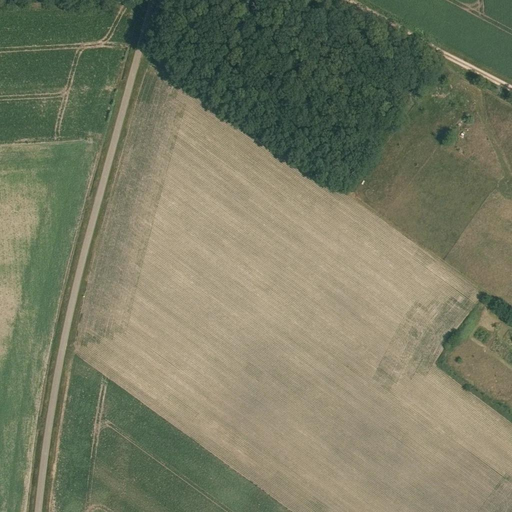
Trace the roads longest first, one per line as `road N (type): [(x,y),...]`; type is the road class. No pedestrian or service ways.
road 1 (unclassified): [(37,511),(74,287),(151,0)]
road 2 (track): [(341,0),(511,89)]
